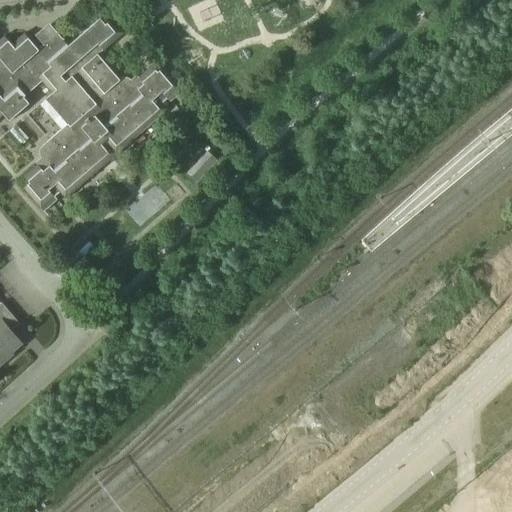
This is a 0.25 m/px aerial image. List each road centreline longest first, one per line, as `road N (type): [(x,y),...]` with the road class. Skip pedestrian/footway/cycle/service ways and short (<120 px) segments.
road 1 (residential): [(0,411),(86,326),(0,226)]
road 2 (residential): [(511,350),(324,511)]
